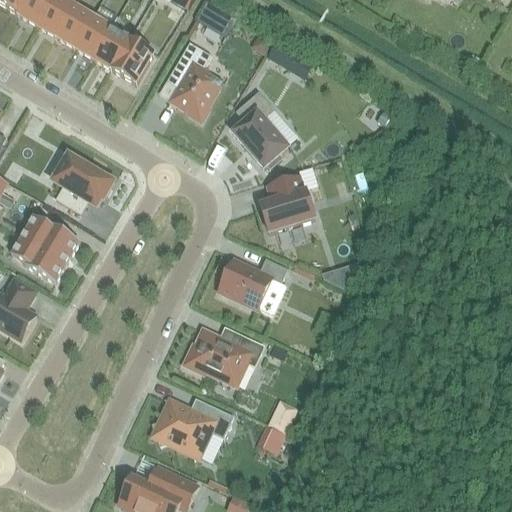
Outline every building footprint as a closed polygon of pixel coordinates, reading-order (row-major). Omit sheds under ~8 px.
[(29,0),(0,0),(0,8),(18,19),(29,0)] [(54,0),(29,0),(18,19),(37,30),(54,0)] [(73,11),(55,0),(54,0),(37,30),(55,41),(73,11)] [(92,22),(73,11),(55,41),(74,52),(92,22)] [(110,33),(92,22),(74,52),(92,63),(110,33)] [(129,44),(110,33),(92,63),(111,74),(129,44)] [(258,60),(275,51),(268,37),(251,46),(258,60)] [(153,58),(129,44),(111,74),(135,89),(153,58)] [(189,47),(171,77),(183,84),(170,106),(188,117),(186,120),(201,128),(210,114),(207,112),(223,86),(207,76),(203,74),(211,60),(189,47)] [(274,115),(258,97),(236,117),(245,127),(233,138),(263,174),(266,171),(269,174),(282,163),(279,160),(288,153),(263,125),(274,115)] [(68,161),(53,186),(63,193),(56,205),(80,219),(87,207),(96,212),(101,203),(103,204),(105,202),(106,202),(107,201),(105,200),(111,191),(112,192),(113,191),(112,190),(113,187),(99,179),(101,176),(88,168),(86,171),(68,161)] [(271,206),(259,210),(268,239),(314,225),(305,196),(303,196),(299,182),(266,192),(271,206)] [(34,221),(20,244),(34,252),(24,269),(55,288),(80,246),(49,228),(48,229),(34,221)] [(234,264),(218,297),(257,315),(272,284),(281,288),(287,274),(265,264),(259,277),(234,264)] [(0,300),(0,332),(21,345),(35,321),(25,315),(35,297),(14,285),(3,303),(0,300)] [(194,349),(184,370),(204,379),(206,376),(235,390),(246,368),(254,371),(263,351),(244,342),(239,353),(203,336),(196,351),(194,349)] [(273,455),(296,408),(279,400),(256,446),(273,455)] [(170,407),(161,426),(152,429),(155,438),(154,441),(156,442),(160,451),(169,448),(197,461),(209,437),(223,444),(234,421),(204,407),(198,420),(170,407)] [(149,490),(132,481),(118,510),(121,511),(187,511),(198,491),(158,472),(149,490)] [(229,511),(247,511),(251,506),(230,494),(222,508),(229,511)]
